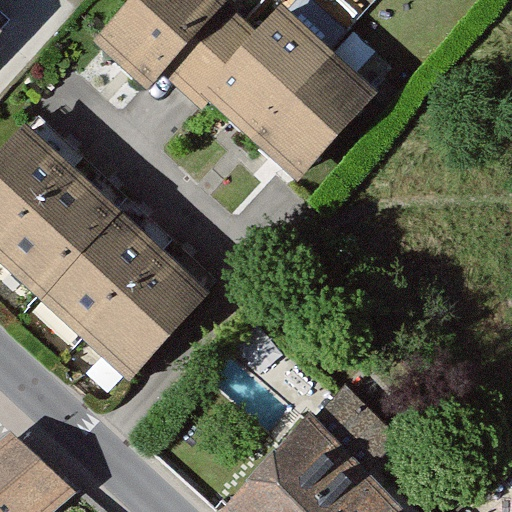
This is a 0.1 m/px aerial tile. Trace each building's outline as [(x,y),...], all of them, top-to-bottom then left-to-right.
[(260,45),(208,0),(136,0),(87,56),(145,107),(166,84),(198,114),(260,45)] [(377,111),(280,24),(198,114),(295,201),(377,111)] [(0,164),(0,245),(139,369),(209,290),(30,130),(0,164)] [(234,511),(415,511),(376,470),(404,442),(347,389),(230,507),(234,511)] [(0,511),(48,511),(71,492),(13,436),(0,447),(0,511)]
